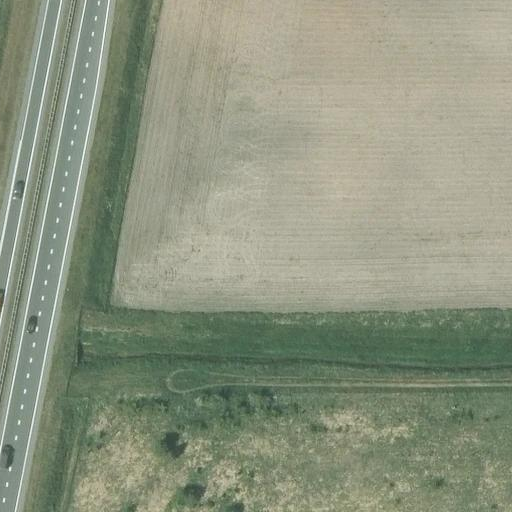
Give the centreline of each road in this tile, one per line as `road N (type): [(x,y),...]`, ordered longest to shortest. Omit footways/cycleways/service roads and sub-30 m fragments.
road 1 (trunk): [(0,481),(92,0)]
road 2 (trunk): [(54,0),(0,276)]
